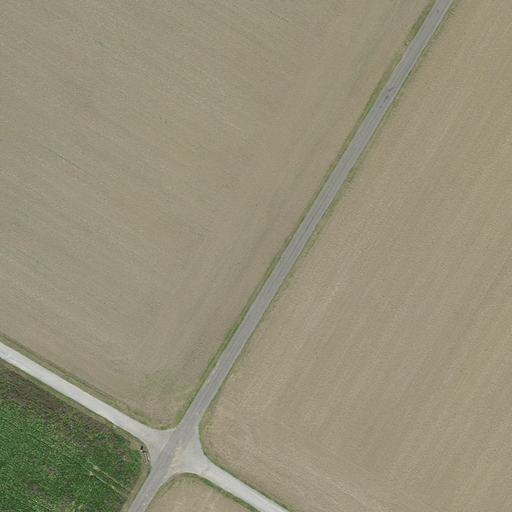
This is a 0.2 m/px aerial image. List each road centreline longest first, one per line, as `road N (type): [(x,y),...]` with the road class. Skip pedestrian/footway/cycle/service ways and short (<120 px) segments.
road 1 (track): [(139,511),(449,0)]
road 2 (track): [(274,511),(0,347)]
